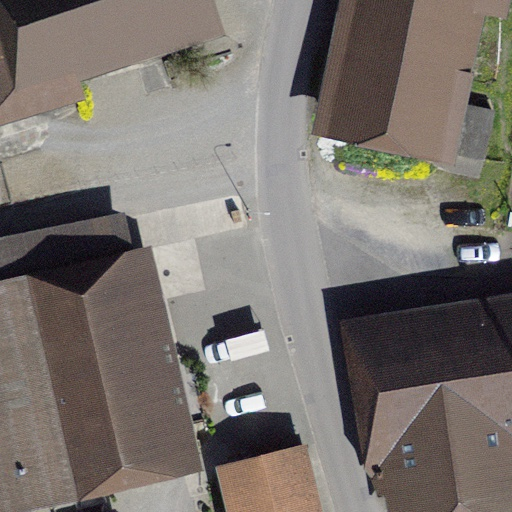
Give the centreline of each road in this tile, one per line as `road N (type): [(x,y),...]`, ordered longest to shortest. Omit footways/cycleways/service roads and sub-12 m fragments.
road 1 (residential): [(301,0),(284,64),(283,217),(356,511)]
road 2 (unknown): [(297,279),(511,265)]
